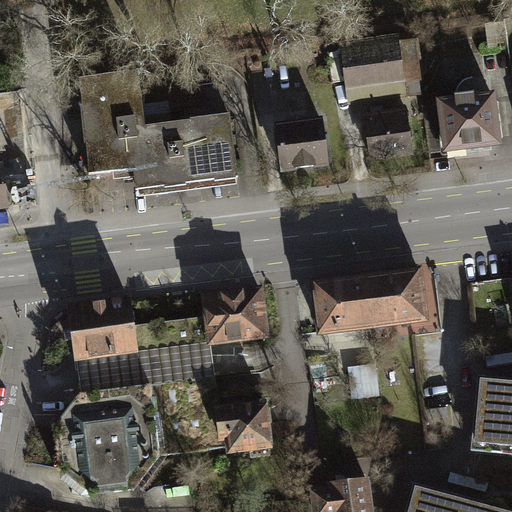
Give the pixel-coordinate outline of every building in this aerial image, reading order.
[(340,47),(349,107),(406,98),(404,84),(423,82),(417,43),(399,46),(398,39),(340,47)] [(75,81),(86,175),(129,170),(131,190),(234,178),(226,116),(187,121),(188,129),(167,131),(163,104),(138,107),(134,74),(75,81)] [(441,104),(447,151),(499,145),(493,97),(441,104)] [(371,158),(412,153),(406,109),(369,114),(370,122),(366,123),(371,158)] [(277,126),(284,177),(332,170),(325,119),(277,126)] [(420,271),(367,278),(373,327),(426,320),(420,271)] [(314,285),(320,334),(373,327),(367,278),(314,285)] [(256,291),(202,297),(204,317),(206,341),(261,335),(256,291)] [(125,301),(64,310),(72,360),(132,351),(125,301)] [(204,317),(166,321),(169,349),(207,345),(206,341),(204,317)] [(378,366),(350,368),(353,400),(381,397),(378,366)] [(53,469),(87,494),(129,489),(155,455),(219,447),(214,409),(210,375),(75,393),(50,424),(53,469)] [(511,383),(477,380),(471,440),(511,444),(511,383)] [(261,403),(214,409),(219,447),(225,447),(225,450),(266,445),(261,403)] [(314,488),(316,511),(370,511),(367,480),(314,488)] [(504,511),(417,489),(410,511),(504,511)]
